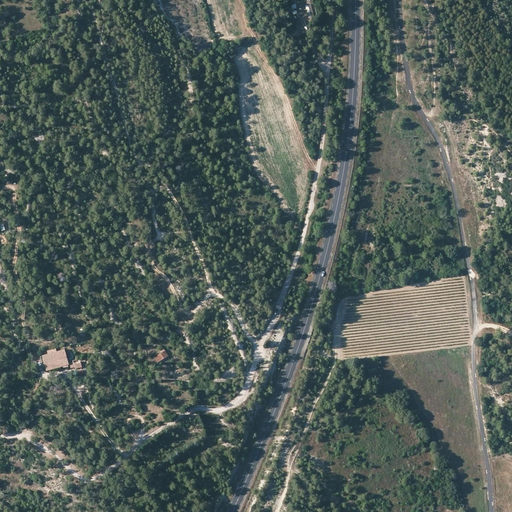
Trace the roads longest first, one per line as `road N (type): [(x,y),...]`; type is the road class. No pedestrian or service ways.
road 1 (primary): [(232,511),(291,368),(325,257),(351,116),(355,0)]
road 2 (track): [(174,422),(196,408),(218,411),(242,393),(297,258),(321,155),(331,0)]
